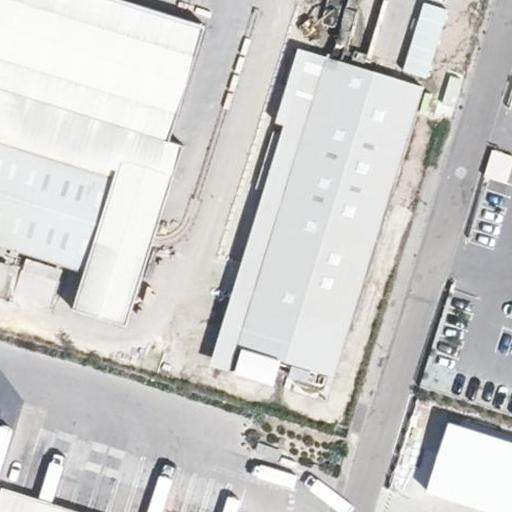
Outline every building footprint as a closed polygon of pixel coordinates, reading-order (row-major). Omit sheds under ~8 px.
[(0,0),(0,246),(80,271),(69,308),(123,325),(180,144),(165,139),(201,25),(120,0),(0,0)] [(333,60),(257,301),(353,331),(428,90),(333,60)] [(330,402),(353,331),(257,301),(235,372),(330,402)] [(511,511),(511,442),(451,423),(428,494),(486,511),(511,511)] [(54,511),(0,495),(0,511),(54,511)]
